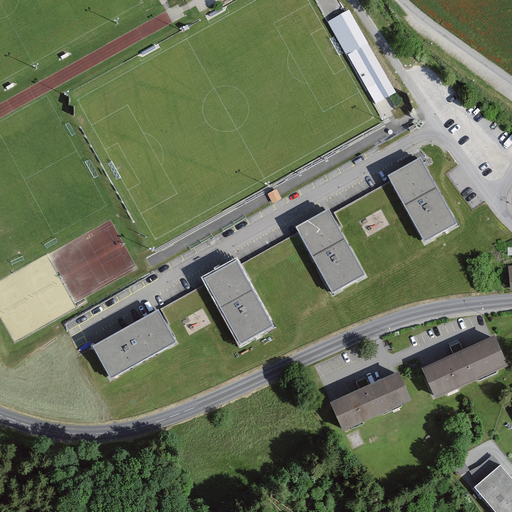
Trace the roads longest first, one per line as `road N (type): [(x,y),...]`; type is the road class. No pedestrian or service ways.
road 1 (tertiary): [(511,300),(407,316),(188,413),(126,431),(60,434),(0,413)]
road 2 (residential): [(496,204),(435,126),(68,333)]
road 3 (residential): [(511,83),(401,0)]
